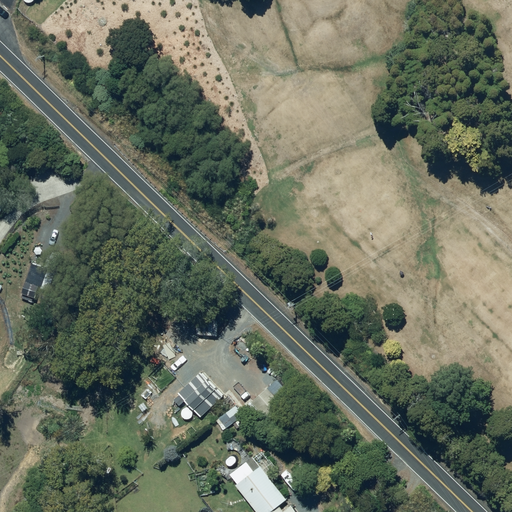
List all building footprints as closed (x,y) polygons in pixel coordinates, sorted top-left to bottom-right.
[(221,319),(201,318),(201,334),(221,335),(221,319)] [(185,344),(171,356),(182,370),(197,358),(185,344)] [(188,384),(194,390),(209,377),(204,372),(201,374),(197,369),(189,376),(193,380),(188,384)] [(283,406),(268,388),(252,402),(267,419),(283,406)] [(237,405),(217,421),(223,429),(244,414),(237,405)] [(299,511),(294,505),(286,511),(281,505),(288,500),(263,467),(239,486),(259,511),(299,511)]
